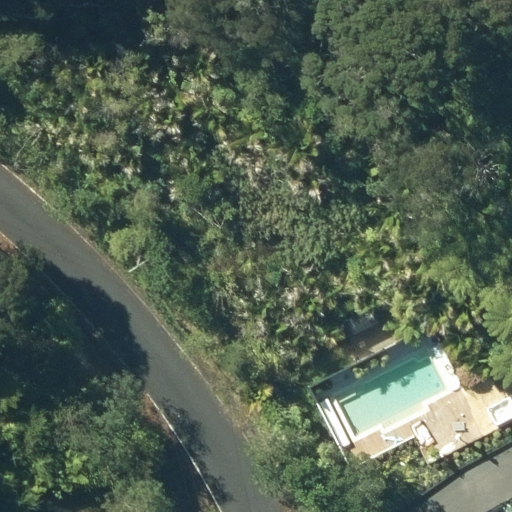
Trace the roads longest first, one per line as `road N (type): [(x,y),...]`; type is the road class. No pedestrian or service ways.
road 1 (residential): [(247,511),(168,382),(58,239),(0,187)]
road 2 (unknown): [(168,382),(112,511)]
